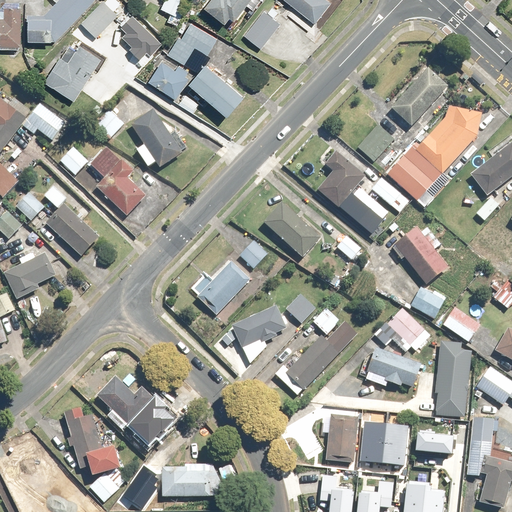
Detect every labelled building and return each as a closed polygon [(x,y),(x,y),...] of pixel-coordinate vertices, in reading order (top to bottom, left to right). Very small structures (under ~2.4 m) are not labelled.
[(57,0),(42,16),(26,15),(24,43),(49,45),(49,39),(52,42),(93,0),(57,0)] [(118,15),(102,0),(79,24),(95,39),(118,15)] [(188,0),(164,0),(160,10),(179,19),(188,0)] [(221,25),(226,19),(232,24),(250,0),(208,0),(201,10),(221,25)] [(281,0),(313,25),(330,4),(325,0),(281,0)] [(0,50),(16,51),(17,48),(18,48),(19,21),(19,10),(1,9),(1,20),(0,20),(0,50)] [(128,30),(125,34),(134,42),(130,46),(141,56),(148,49),(151,51),(162,41),(133,12),(122,24),(128,30)] [(259,50),(279,24),(262,12),(242,38),(259,50)] [(177,37),(166,55),(197,72),(215,38),(189,24),(181,39),(177,37)] [(67,63),(58,58),(42,84),(51,90),(72,103),(99,60),(77,47),(67,63)] [(173,71),(159,62),(146,82),(175,100),(187,81),(183,78),(186,73),(176,66),(173,71)] [(243,97),(205,65),(188,84),(226,117),(243,97)] [(409,128),(446,87),(426,69),(389,110),(409,128)] [(0,152),(25,121),(0,101),(0,152)] [(450,104),(447,117),(418,149),(412,144),(388,171),(420,199),(476,137),(482,112),(450,104)] [(51,142),(64,124),(49,113),(38,105),(22,127),(33,135),(36,131),(51,142)] [(122,126),(105,109),(90,124),(107,141),(122,126)] [(133,123),(160,164),(182,150),(154,109),(133,123)] [(393,140),(376,126),(357,148),(374,162),(393,140)] [(485,197),(511,174),(511,147),(510,144),(469,177),(485,197)] [(88,162),(72,148),(59,163),(74,177),(88,162)] [(125,180),(131,174),(133,172),(121,161),(119,163),(104,148),(87,166),(103,181),(95,190),(125,218),(144,198),(125,180)] [(351,193),(364,177),(333,152),(323,165),(331,171),(318,188),(372,231),(382,218),(351,193)] [(17,182),(0,165),(0,198),(1,199),(17,182)] [(380,179),(370,191),(397,214),(407,201),(380,179)] [(43,208),(28,193),(15,207),(30,222),(43,208)] [(474,215),(482,223),(498,207),(490,199),(474,215)] [(279,203),(261,224),(301,258),(319,237),(279,203)] [(80,258),(98,239),(61,206),(44,225),(80,258)] [(21,225),(6,211),(0,217),(0,232),(8,240),(21,225)] [(511,240),(511,229),(496,215),(482,231),(504,250),(511,240)] [(392,246),(425,286),(446,269),(413,229),(392,246)] [(347,236),(335,249),(350,262),(361,250),(347,236)] [(254,242),(239,258),(252,271),(267,255),(254,242)] [(54,277),(43,255),(2,275),(15,301),(38,290),(36,286),(54,277)] [(214,317),(248,282),(229,263),(195,299),(214,317)] [(491,298),(505,311),(511,302),(511,286),(506,281),(491,298)] [(433,319),(443,300),(418,288),(409,307),(433,319)] [(0,317),(14,311),(5,294),(0,296),(0,317)] [(300,294),(284,310),(298,324),(314,308),(300,294)] [(275,306),(230,327),(241,350),(286,329),(275,306)] [(480,324),(453,307),(441,326),(467,343),(480,324)] [(311,323),(325,336),(339,322),(325,308),(311,323)] [(385,326),(408,347),(422,331),(399,310),(385,326)] [(342,323),(324,343),(318,337),(283,374),(302,392),(356,335),(342,323)] [(511,364),(511,333),(505,329),(491,351),(511,364)] [(436,395),(434,416),(463,420),(469,353),(459,352),(459,343),(438,341),(433,395),(436,395)] [(410,391),(419,364),(373,349),(364,376),(410,391)] [(511,384),(489,368),(475,388),(500,407),(506,400),(511,404),(511,384)] [(152,399),(139,387),(132,396),(112,377),(94,396),(126,426),(144,407),(152,399)] [(79,379),(71,387),(84,399),(92,392),(79,379)] [(157,399),(130,428),(149,445),(175,416),(157,399)] [(99,452),(89,416),(80,419),(77,409),(61,414),(77,470),(85,467),(88,478),(116,470),(110,449),(99,452)] [(355,417),(328,415),(323,462),(351,464),(355,417)] [(511,484),(511,482),(511,464),(487,458),(491,420),(471,418),(465,476),(475,479),(480,475),(484,475),(478,504),(501,510),(509,483),(511,484)] [(365,422),(361,461),(406,465),(410,426),(365,422)] [(419,431),(417,447),(452,452),(454,435),(419,431)] [(10,470),(12,489),(21,487),(23,511),(38,511),(50,510),(43,465),(10,470)] [(143,467),(123,497),(142,510),(156,488),(152,486),(156,479),(154,478),(156,475),(143,467)] [(159,468),(159,500),(208,498),(208,472),(185,473),(185,468),(159,468)] [(332,501),(330,511),(351,511),(354,492),(336,490),(337,475),(320,474),(318,499),(332,501)] [(105,476),(91,487),(103,503),(117,491),(105,476)] [(356,511),(377,511),(378,506),(392,507),(395,482),(378,480),(376,495),(358,493),(356,511)] [(78,511),(90,500),(72,482),(59,496),(75,511),(78,511)] [(406,484),(402,511),(442,511),(445,489),(406,484)]
